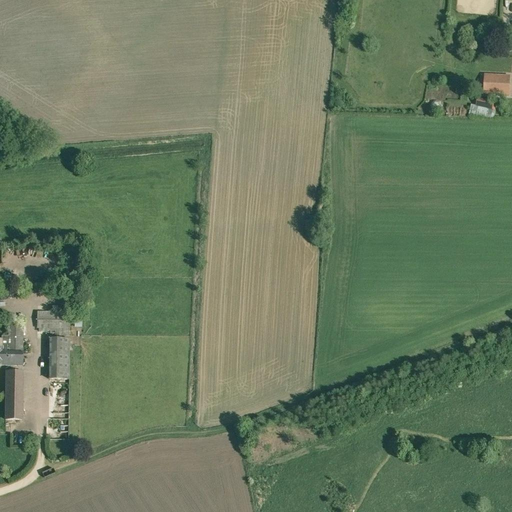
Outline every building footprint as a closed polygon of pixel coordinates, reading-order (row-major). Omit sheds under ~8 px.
[(485,74),(484,95),(509,96),(510,76),(485,74)] [(474,116),(491,120),(491,118),(494,119),(496,109),(498,103),(495,102),(478,98),(474,116)] [(39,262),(39,250),(31,250),(30,262),(39,262)] [(59,336),(69,336),(70,312),(37,312),(37,329),(38,329),(38,332),(59,332),(59,336)] [(1,366),(22,367),(23,352),(23,320),(8,320),(8,336),(1,336),(1,340),(0,339),(0,366),(1,366)] [(48,339),(48,380),(69,380),(69,339),(48,339)] [(5,420),(21,421),(22,373),(6,372),(5,420)] [(51,392),(52,413),(59,413),(58,406),(66,406),(65,391),(51,392)]
